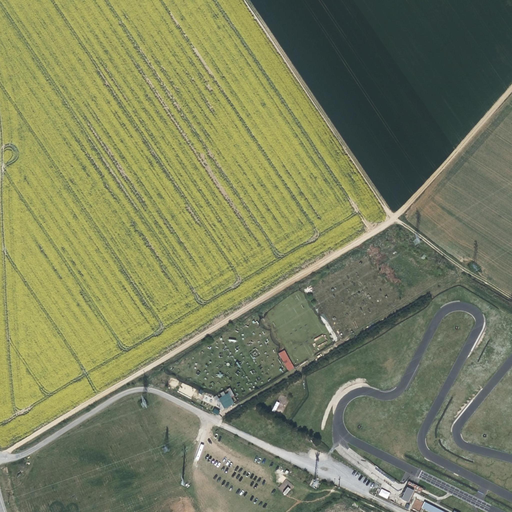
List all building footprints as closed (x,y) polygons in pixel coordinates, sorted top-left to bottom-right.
[(287,372),(294,369),(285,350),(279,353),(287,372)] [(178,393),(192,397),(195,388),(181,383),(178,393)] [(222,397),(219,398),(224,409),(234,404),(231,397),(234,396),(230,388),(220,392),(222,397)] [(214,396),(220,410),(223,409),(219,398),(221,397),(220,394),(214,396)] [(288,487),(291,489),(294,486),(286,479),(278,488),(283,492),(288,487)] [(407,487),(414,490),(414,491),(420,494),(423,488),(409,482),(407,487)] [(380,488),(378,495),(388,499),(390,492),(380,488)] [(413,492),(406,489),(401,500),(408,503),(413,492)] [(412,508),(420,511),(423,502),(416,499),(412,508)] [(421,508),(428,511),(441,511),(424,503),(421,508)]
